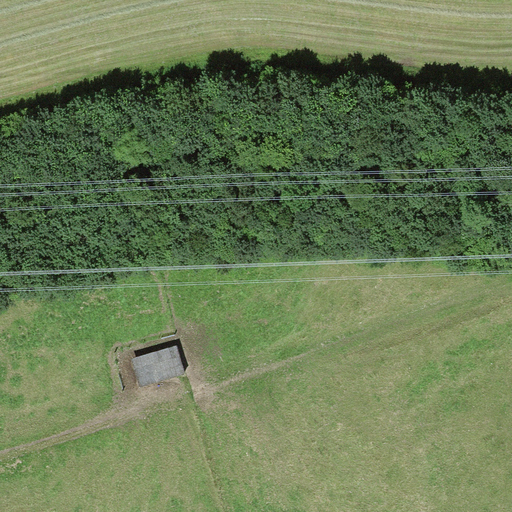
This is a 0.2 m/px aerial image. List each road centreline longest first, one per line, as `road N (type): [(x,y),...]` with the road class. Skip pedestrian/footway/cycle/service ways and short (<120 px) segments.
road 1 (track): [(0,459),(169,397),(511,292)]
road 2 (track): [(0,109),(176,60),(267,52),(484,82),(511,79)]
